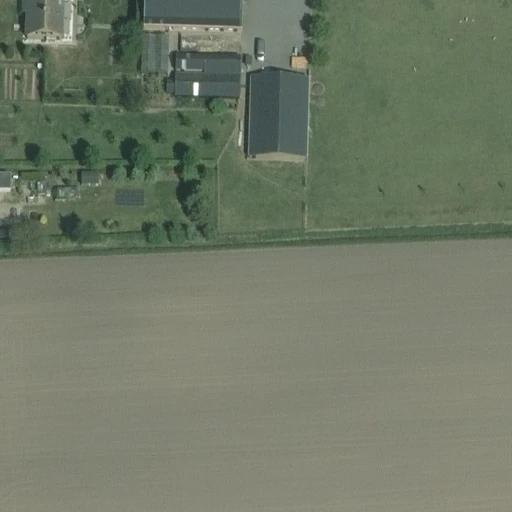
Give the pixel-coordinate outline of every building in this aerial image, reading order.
[(60,0),(21,0),(21,3),(28,3),(25,40),(58,42),(60,0)] [(142,0),(141,30),(161,30),(239,33),(240,0),(142,0)] [(290,51),(289,65),(307,66),(308,52),(290,51)] [(175,58),(175,73),(203,74),(203,76),(175,76),(174,83),(165,83),(165,98),(174,98),(174,99),(239,101),(240,59),(175,58)] [(249,79),(247,159),(306,161),(308,80),(249,79)] [(97,174),(80,174),(80,187),(97,187),(97,174)] [(0,204),(13,205),(13,181),(0,180),(0,204)] [(8,233),(0,233),(0,242),(9,243),(8,233)]
